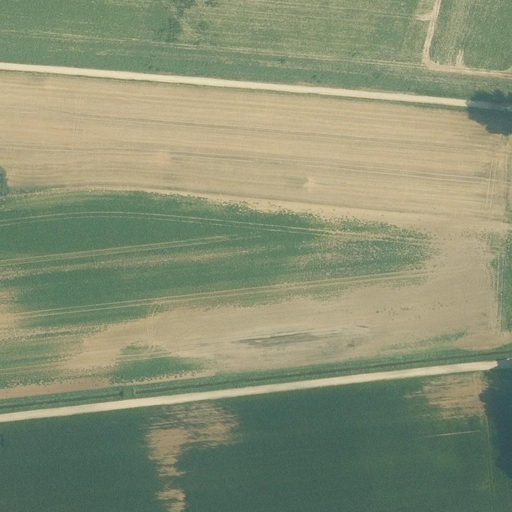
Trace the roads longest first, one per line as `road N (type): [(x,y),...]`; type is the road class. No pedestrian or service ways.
road 1 (track): [(511,363),(0,420)]
road 2 (track): [(511,105),(0,66)]
